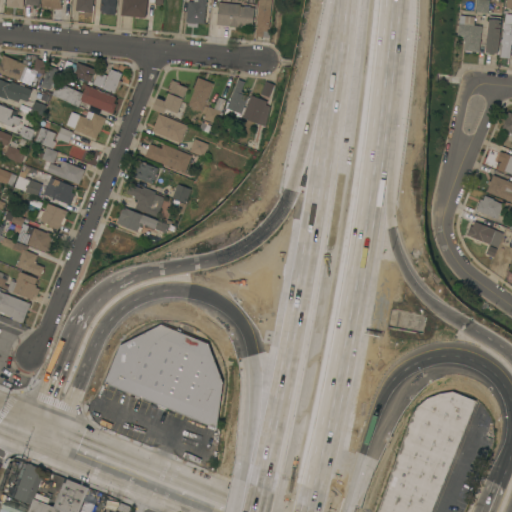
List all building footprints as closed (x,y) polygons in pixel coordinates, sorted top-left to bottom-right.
[(6,0),(23,0),(23,8),(6,6),(6,0)] [(43,0),(61,0),(61,8),(51,7),(52,7),(43,6),(43,0)] [(93,0),(93,5),(94,5),(93,10),(92,10),(92,12),(84,11),(84,12),(78,11),(78,10),(76,10),(76,0),(93,0)] [(100,0),(115,0),(115,10),(116,11),(115,14),(102,12),(102,10),(100,9),(100,0)] [(122,0),(147,0),(145,17),(121,14),(122,0)] [(206,0),(204,23),(198,22),(197,27),(187,26),(188,21),(186,21),(188,0),(194,1),(194,0),(206,0)] [(259,0),(271,0),(269,28),(267,28),(267,30),(270,31),(270,37),(256,35),(259,0)] [(488,0),(488,13),(475,11),(476,0),(488,0)] [(219,1),(240,3),(240,5),(254,7),(252,28),(216,24),(219,1)] [(479,52),(463,50),(465,38),(462,38),(462,35),(457,34),(458,23),(459,23),(460,15),(464,15),(464,13),(468,14),(468,15),(475,16),(474,24),(482,25),(479,52)] [(489,16),(501,17),(498,53),(494,52),(494,54),(489,53),(489,52),(485,51),(489,16)] [(503,29),(504,30),(504,28),(506,28),(507,23),(508,16),(511,16),(511,44),(510,44),(509,57),(501,56),(503,29)] [(22,62),(23,59),(28,61),(26,66),(32,69),(37,58),(48,62),(41,77),(39,76),(37,81),(36,80),(34,86),(3,73),(3,74),(0,73),(0,60),(3,54),(22,62)] [(95,69),(91,81),(92,82),(91,84),(80,80),(80,78),(79,78),(80,77),(74,75),(76,67),(75,67),(77,62),(95,69)] [(37,84),(40,79),(42,80),(49,64),(59,68),(51,87),(54,88),(52,94),(47,92),(48,90),(48,91),(49,89),(37,84)] [(111,68),(123,73),(120,78),(119,80),(122,81),(119,89),(116,88),(114,91),(113,91),(112,93),(110,92),(111,90),(106,88),(106,90),(103,89),(104,88),(103,87),(111,68)] [(194,88),(193,88),(198,77),(213,83),(202,111),(199,109),(198,111),(191,108),(192,105),(188,104),(194,88)] [(0,78),(10,83),(11,81),(32,89),(27,101),(20,98),(18,101),(8,97),(7,98),(0,95),(0,78)] [(238,78),(245,81),(241,91),(249,94),(241,113),(240,113),(237,119),(224,114),(227,107),(238,78)] [(152,108),(156,97),(165,101),(171,87),(169,87),(172,79),(180,82),(179,84),(188,87),(178,112),(166,107),(164,113),(152,108)] [(265,80),(274,84),(269,96),(260,93),(265,80)] [(116,97),(114,102),(116,104),(113,113),(81,100),(79,106),(52,95),(57,82),(83,92),(86,84),(116,97)] [(258,123),(242,116),(251,94),(267,101),(258,123)] [(208,106),(214,108),(218,97),(225,99),(221,111),(223,112),(221,116),(218,115),(216,123),(203,118),(208,106)] [(35,100),(47,105),(42,117),(30,112),(35,100)] [(0,121),(0,103),(18,111),(16,115),(21,117),(18,124),(13,122),(12,126),(0,121)] [(74,129),(75,127),(66,124),(72,111),(85,117),(88,110),(106,117),(100,131),(99,131),(96,138),(74,129)] [(511,136),(509,135),(510,132),(505,131),(504,133),(501,132),(502,129),(501,129),(508,111),(511,112),(511,136)] [(152,130),(159,113),(188,125),(181,142),(152,130)] [(34,129),(30,140),(18,135),(23,124),(34,129)] [(35,141),(41,126),(55,132),(52,140),(55,141),(53,148),(35,141)] [(61,126),(73,131),(68,142),(60,139),(59,140),(56,138),(61,126)] [(0,129),(12,134),(7,145),(0,142),(0,129)] [(208,143),(203,156),(190,150),(195,138),(208,143)] [(162,148),(164,143),(192,155),(185,172),(177,169),(176,170),(172,168),(144,156),(150,143),(162,148)] [(4,156),(9,144),(26,151),(21,163),(4,156)] [(58,151),(53,162),(42,158),(42,157),(38,155),(39,151),(44,153),(46,146),(58,151)] [(511,155),(511,173),(506,171),(505,173),(497,169),(500,161),(497,159),(500,150),(511,155)] [(47,170),(50,162),(60,166),(63,160),(85,169),(79,184),(47,170)] [(158,168),(156,173),(158,174),(156,180),(153,179),(152,183),(134,175),(137,168),(136,168),(137,165),(138,165),(140,160),(158,168)] [(0,167),(17,174),(12,186),(0,180),(0,167)] [(511,201),(486,191),(489,185),(486,184),(488,180),(490,181),(493,174),(511,182),(511,201)] [(19,189),(24,178),(25,178),(26,176),(30,178),(30,180),(42,184),(37,196),(19,189)] [(74,186),(71,192),(74,193),(72,199),(69,198),(67,203),(43,193),(46,186),(49,180),(50,177),(74,186)] [(145,188),(145,187),(148,188),(147,190),(156,193),(155,194),(160,196),(156,207),(155,206),(152,215),(135,208),(138,199),(134,197),(134,195),(127,192),(131,183),(145,188)] [(177,183),(191,188),(186,202),(172,197),(177,183)] [(477,210),(481,199),(483,199),(485,195),(494,198),(493,200),(503,203),(497,218),(477,210)] [(67,210),(64,217),(63,217),(59,229),(48,225),(48,223),(40,220),(47,202),(67,210)] [(158,220),(155,228),(154,228),(153,229),(148,227),(148,225),(140,222),(137,230),(116,222),(119,216),(119,217),(123,206),(158,220)] [(11,221),(11,222),(8,221),(9,220),(2,218),(5,211),(11,213),(11,212),(24,218),(21,225),(11,221)] [(503,233),(497,247),(466,234),(470,225),(472,226),(474,221),(503,233)] [(17,240),(20,231),(21,231),(25,223),(46,232),(47,231),(53,234),(49,243),(54,244),(50,253),(17,240)] [(146,243),(147,241),(154,243),(158,232),(170,237),(163,253),(160,251),(155,252),(151,253),(146,253),(143,253),(145,249),(142,249),(142,250),(139,249),(138,250),(135,249),(135,250),(132,249),(131,250),(128,249),(127,250),(122,248),(122,250),(109,245),(110,244),(109,243),(113,232),(114,233),(115,230),(146,243)] [(16,265),(21,252),(1,244),(4,236),(28,246),(27,250),(38,254),(34,262),(44,266),(41,275),(16,265)] [(7,289),(8,288),(0,285),(0,277),(6,279),(4,284),(9,285),(11,280),(16,281),(20,271),(37,278),(34,284),(36,284),(35,287),(39,288),(37,295),(34,294),(32,299),(7,289)] [(23,322),(12,318),(12,316),(0,311),(0,287),(1,288),(0,291),(31,303),(23,322)] [(105,382),(120,345),(161,324),(208,343),(222,382),(217,428),(105,382)] [(430,511),(377,511),(410,418),(416,407),(426,398),(439,393),(452,391),(475,401),(430,511)] [(27,462),(44,470),(31,504),(13,497),(27,462)] [(28,511),(36,492),(50,498),(48,504),(53,506),(63,481),(66,482),(67,478),(88,487),(78,511),(28,511)] [(80,511),(85,500),(97,505),(94,511),(80,511)] [(120,502),(131,506),(131,507),(134,508),(133,510),(134,511),(135,511),(121,511),(117,510),(120,502)]
